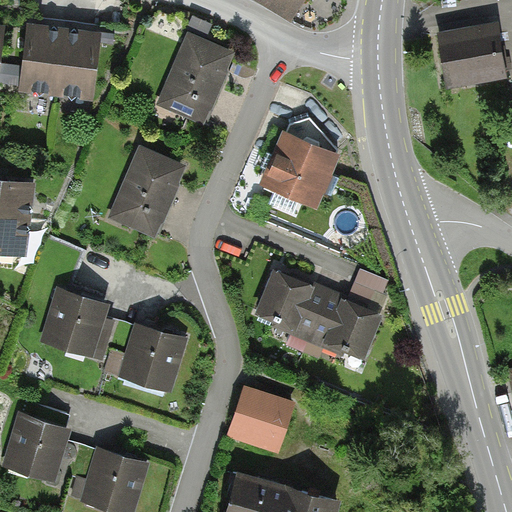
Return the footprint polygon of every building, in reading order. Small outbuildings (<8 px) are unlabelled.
[(299,0),(265,0),(290,15),(299,0)] [(463,32),(441,35),(449,83),(505,73),(496,25),(484,27),(483,19),(461,22),(463,32)] [(105,31),(32,23),(23,93),(96,101),(105,31)] [(10,28),(0,27),(0,91),(2,92),(10,28)] [(238,52),(192,30),(160,98),(206,120),(238,52)] [(311,116),(290,123),(265,182),(277,187),(271,202),(294,212),(300,198),(316,204),(321,191),(332,196),(340,176),(329,172),(338,149),(311,116)] [(193,167),(144,144),(112,211),(161,234),(193,167)] [(41,181),(0,177),(0,250),(33,254),(41,181)] [(347,302),(377,315),(386,294),(380,291),(385,278),(361,268),(347,302)] [(347,302),(276,272),(260,311),(364,355),(380,316),(377,315),(347,302)] [(112,301),(58,285),(42,338),(96,354),(112,301)] [(189,338),(137,322),(122,373),(174,388),(189,338)] [(292,403),(248,389),(234,431),(277,446),(292,403)] [(76,427),(22,411),(6,467),(60,482),(76,427)] [(134,511),(149,461),(100,447),(83,502),(118,511),(134,511)] [(337,511),(341,503),(238,472),(226,511),(337,511)]
